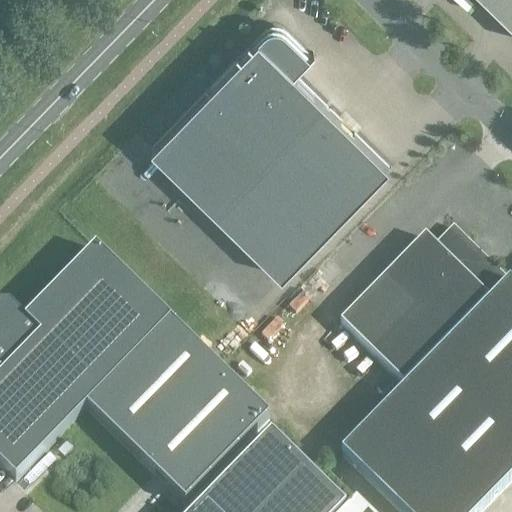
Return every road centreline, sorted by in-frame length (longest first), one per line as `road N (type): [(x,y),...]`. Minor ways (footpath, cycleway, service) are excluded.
road 1 (tertiary): [(0,158),(154,0)]
road 2 (unclassified): [(511,140),(368,0)]
